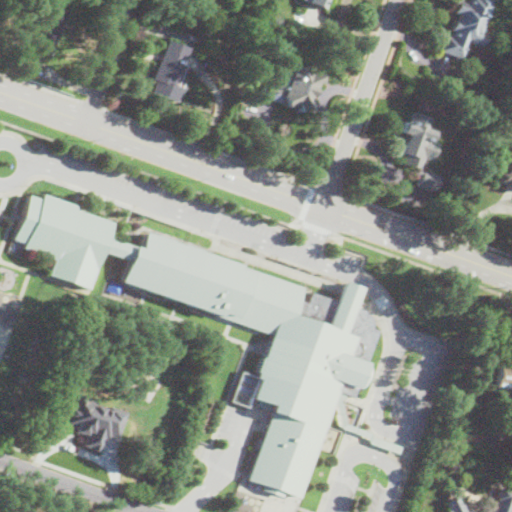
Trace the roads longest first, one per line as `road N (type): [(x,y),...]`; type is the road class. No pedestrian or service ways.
road 1 (secondary): [(511,276),(0,97)]
road 2 (residential): [(325,210),(399,0)]
road 3 (residential): [(0,459),(146,511)]
road 4 (residential): [(88,127),(131,0)]
